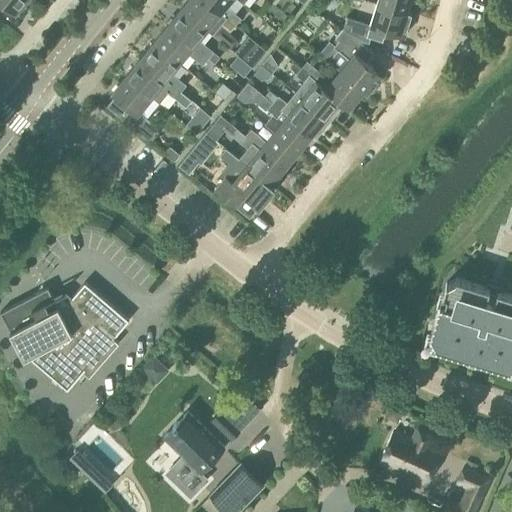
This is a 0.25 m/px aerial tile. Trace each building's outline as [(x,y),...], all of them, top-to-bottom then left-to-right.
[(1,0),(20,15),(32,0),(1,0)] [(206,0),(188,0),(182,8),(208,29),(213,34),(222,24),(231,31),(236,25),(206,0)] [(227,6),(231,0),(206,0),(236,25),(242,18),(232,10),(227,6)] [(408,11),(411,0),(378,0),(378,3),(412,13),(408,11)] [(347,17),(344,28),(370,42),(371,37),(382,40),(385,30),(405,36),(412,13),(378,3),(371,24),(347,17)] [(200,39),(208,29),(182,8),(168,24),(209,58),(214,51),(200,39)] [(203,65),(209,58),(168,24),(154,41),(180,62),(189,52),(203,65)] [(339,50),(330,61),(340,70),(368,93),(383,75),(365,60),(372,51),(366,47),(370,42),(344,28),(335,38),(338,40),(333,46),(339,50)] [(253,66),(266,50),(249,35),(236,52),(253,66)] [(171,74),(180,62),(154,41),(141,58),(167,79),(181,91),(187,85),(177,76),(175,78),(171,74)] [(221,57),(214,51),(209,58),(216,63),(221,57)] [(127,74),(153,96),(160,102),(169,92),(186,107),(192,100),(181,91),(167,79),(141,58),(127,74)] [(307,60),(302,67),(317,80),(316,81),(320,84),(327,76),(307,60)] [(295,91),(326,117),(330,120),(344,103),(349,108),(350,107),(326,87),(325,88),(320,84),(316,81),(317,80),(302,67),(296,74),(304,80),(295,91)] [(340,70),(326,87),(350,107),(364,90),(368,93),(340,70)] [(135,110),(126,121),(151,141),(158,132),(156,127),(139,113),(153,96),(127,74),(113,92),(135,110)] [(278,95),(273,102),(312,134),(316,137),(330,120),(326,117),(295,91),(286,102),(278,95)] [(265,123),(275,131),(299,151),(312,134),(273,102),(267,109),(273,114),(265,123)] [(246,148),(239,157),(275,187),(271,184),(285,167),(246,135),(245,135),(236,127),(230,134),(246,148)] [(251,128),(246,135),(285,167),(299,151),(275,131),(266,141),(251,128)] [(171,146),(165,153),(175,161),(181,154),(171,146)] [(225,179),(217,190),(250,217),(275,187),(239,157),(227,148),(221,156),(229,163),(219,175),(225,179)] [(511,294),(498,290),(457,277),(456,279),(449,283),(447,282),(430,336),(432,336),(436,344),(436,346),(510,369),(511,367),(511,366),(511,294)] [(0,311),(10,331),(25,358),(29,356),(68,390),(93,360),(99,366),(119,343),(114,338),(130,320),(85,282),(61,310),(59,306),(49,286),(0,311)] [(242,429),(261,409),(242,390),(222,410),(242,429)] [(232,439),(242,429),(222,410),(212,420),(232,439)] [(201,471),(225,446),(189,412),(165,437),(201,471)] [(441,451),(430,446),(434,437),(417,429),(413,438),(395,430),(380,464),(426,484),(441,451)] [(238,511),(265,485),(242,462),(211,494),(229,511),(238,511)] [(463,464),(457,479),(468,483),(461,501),(450,496),(443,511),(473,511),(489,475),(463,464)]
